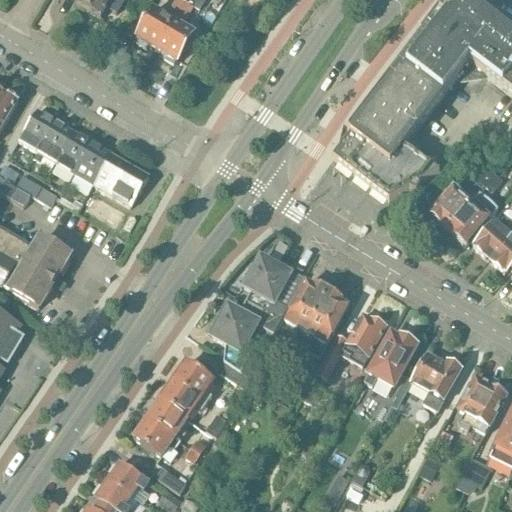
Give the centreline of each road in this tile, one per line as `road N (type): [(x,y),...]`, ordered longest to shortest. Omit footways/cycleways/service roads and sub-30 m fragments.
road 1 (secondary): [(225,168),(0,508)]
road 2 (secondary): [(21,511),(255,187)]
road 3 (tertiary): [(511,341),(255,187)]
road 4 (unclassified): [(225,168),(7,40)]
road 5 (secondary): [(255,187),(389,0)]
road 6 (secondary): [(345,0),(225,168)]
